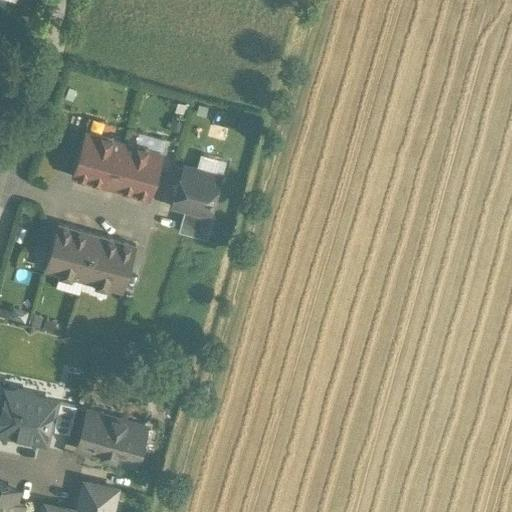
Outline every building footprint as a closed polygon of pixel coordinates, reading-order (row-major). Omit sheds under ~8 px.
[(123,140),(84,129),(70,175),(109,186),(123,140)] [(162,152),(123,140),(109,186),(149,198),(162,152)] [(218,175),(183,165),(172,204),(184,208),(207,214),(218,175)] [(207,214),(184,208),(177,231),(206,239),(213,215),(207,214)] [(96,233),(57,222),(43,268),(82,279),(96,233)] [(135,245),(96,233),(82,279),(121,291),(135,245)] [(30,392),(17,389),(12,392),(5,390),(0,411),(0,432),(44,443),(54,402),(33,397),(30,392)] [(75,406),(60,403),(53,430),(68,433),(75,406)] [(145,426),(87,409),(76,448),(133,465),(145,426)] [(0,511),(11,511),(14,503),(18,491),(5,488),(5,485),(0,483),(0,511)] [(115,490),(84,483),(81,498),(112,506),(115,490)] [(110,511),(112,506),(81,498),(77,511),(45,504),(42,511),(110,511)] [(14,503),(11,511),(23,511),(25,506),(14,503)]
